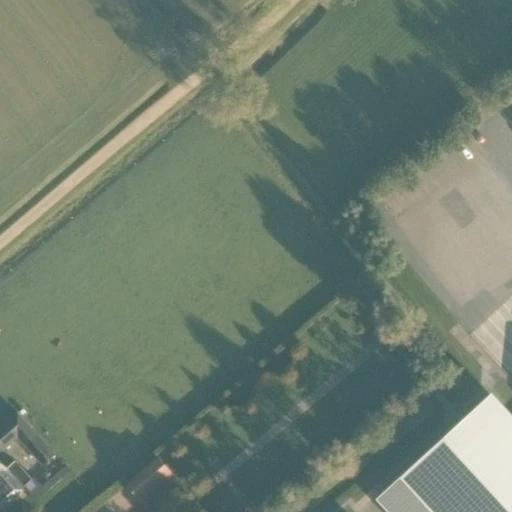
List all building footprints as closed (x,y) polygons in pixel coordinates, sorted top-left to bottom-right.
[(511,511),(511,419),(490,396),(377,500),(388,511),(511,511)] [(0,448),(3,452),(19,438),(44,466),(55,455),(19,414),(0,430),(0,448)] [(172,473),(159,457),(128,484),(142,499),(172,473)] [(0,510),(23,490),(21,488),(30,480),(15,463),(7,471),(0,462),(0,510)] [(253,511),(244,500),(234,508),(237,511),(235,511),(253,511)]
